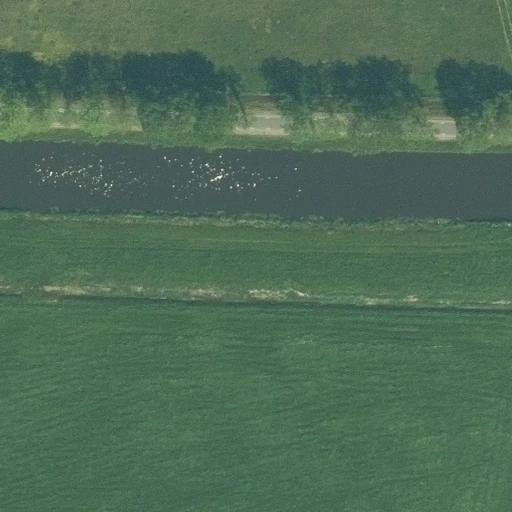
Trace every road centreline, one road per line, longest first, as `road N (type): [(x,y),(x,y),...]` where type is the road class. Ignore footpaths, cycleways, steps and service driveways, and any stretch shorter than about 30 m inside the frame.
road 1 (track): [(511,245),(328,253),(0,244)]
road 2 (unclassified): [(511,127),(0,111)]
